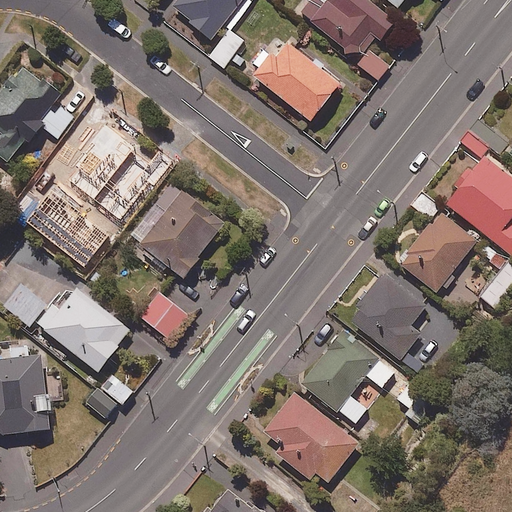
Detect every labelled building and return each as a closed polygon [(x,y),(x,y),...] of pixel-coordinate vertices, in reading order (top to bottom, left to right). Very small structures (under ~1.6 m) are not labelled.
[(247,0),(181,0),(175,8),(214,40),(247,0)] [(399,23),(369,0),(313,0),(302,14),(360,60),(378,37),(384,43),(399,23)] [(389,0),(403,10),(410,0),(442,0),(444,1),(444,0),(389,0)] [(248,62),(238,54),(246,43),(232,31),(211,57),(226,69),(233,60),(243,69),(248,62)] [(344,85),(325,71),(329,66),(319,58),(315,63),(289,43),(276,60),(264,51),(249,71),(315,122),(344,85)] [(392,67),(372,51),(360,66),(381,82),(392,67)] [(45,86),(25,68),(0,97),(0,154),(10,163),(29,141),(32,144),(46,128),(59,139),(77,119),(59,104),(65,96),(49,82),(45,86)] [(62,142),(75,153),(60,171),(82,190),(69,205),(84,217),(98,201),(114,215),(144,178),(128,165),(137,155),(100,124),(112,109),(99,98),(62,142)] [(472,132),(491,147),(501,155),(510,143),(499,136),(480,121),(472,132)] [(491,147),(472,132),(464,142),(483,157),(491,147)] [(511,223),(511,177),(487,158),(450,205),(511,254),(511,224),(511,223)] [(172,268),(179,274),(187,280),(228,224),(175,185),(136,238),(149,248),(143,255),(168,274),(172,268)] [(53,203),(41,194),(24,218),(36,227),(53,203)] [(479,243),(443,214),(403,264),(440,293),(479,243)] [(511,298),(511,266),(509,264),(483,299),(501,313),(511,298)] [(430,308),(388,274),(351,320),(418,375),(425,367),(409,353),(424,335),(414,326),(430,308)] [(50,307),(25,285),(7,307),(32,328),(50,307)] [(134,332),(82,292),(67,312),(58,305),(41,327),(102,374),(134,332)] [(193,318),(162,294),(143,318),(174,342),(193,318)] [(397,373),(346,333),(306,385),(358,425),(369,410),(353,398),(369,377),(384,389),(397,373)] [(13,349),(12,341),(0,341),(0,435),(51,432),(49,402),(63,401),(61,372),(47,373),(46,358),(33,359),(32,348),(13,349)] [(136,394),(115,376),(104,389),(125,407),(136,394)] [(123,409),(101,391),(90,404),(112,422),(123,409)] [(362,445),(298,395),(270,431),(287,444),(279,454),(311,480),(317,472),(332,484),(362,445)] [(434,404),(422,395),(407,415),(419,424),(434,404)] [(256,511),(254,511),(231,493),(215,511),(212,509),(209,511),(263,511),(259,509),(256,511)]
